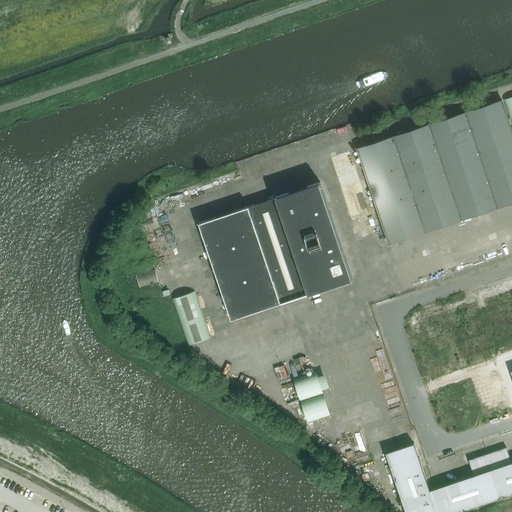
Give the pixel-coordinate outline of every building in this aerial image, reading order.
[(357,148),(364,168),(389,243),(511,202),(511,130),(502,100),(357,148)] [(232,320),(281,303),(309,293),(309,294),(352,279),(320,182),(276,197),(249,207),(199,224),(232,320)] [(159,282),(156,269),(136,275),(140,288),(159,282)] [(511,300),(508,288),(497,292),(503,311),(511,307),(511,300)] [(210,338),(195,291),(172,298),(188,346),(210,338)] [(497,292),(486,296),(492,314),(503,311),(497,292)] [(511,307),(503,311),(509,330),(511,328),(511,307)] [(454,308),(436,315),(439,326),(458,319),(454,308)] [(503,311),(492,314),(498,333),(509,330),(503,311)] [(436,315),(417,321),(421,332),(439,326),(436,315)] [(458,319),(439,326),(443,337),(462,330),(458,319)] [(439,326),(421,332),(424,343),(443,337),(439,326)] [(462,330),(443,337),(447,348),(466,341),(462,330)] [(443,337),(424,343),(428,354),(447,348),(443,337)] [(466,341),(447,348),(451,359),(469,352),(466,341)] [(447,348),(428,354),(432,365),(451,359),(447,348)] [(469,352),(451,359),(454,370),(473,363),(469,352)] [(451,359),(432,365),(436,376),(454,370),(451,359)] [(286,362),(276,365),(278,378),(289,375),(286,362)] [(473,363),(454,370),(458,381),(477,375),(473,363)] [(308,420),(334,414),(325,381),(332,380),(328,366),(295,375),(308,420)] [(454,370),(436,376),(439,387),(458,381),(454,370)] [(477,375),(458,381),(462,392),(481,386),(477,375)] [(458,381),(439,387),(443,398),(462,392),(458,381)] [(481,386),(462,392),(466,403),(484,397),(481,386)] [(462,392),(443,398),(447,409),(466,403),(462,392)] [(484,397),(466,403),(469,414),(488,408),(484,397)] [(466,403),(447,409),(451,420),(469,414),(466,403)] [(404,511),(458,511),(511,494),(511,462),(510,463),(505,448),(487,454),(468,460),(473,475),(429,490),(413,443),(385,452),(404,511)]
